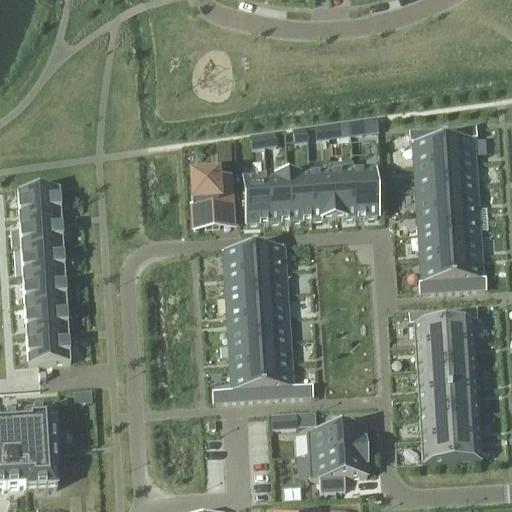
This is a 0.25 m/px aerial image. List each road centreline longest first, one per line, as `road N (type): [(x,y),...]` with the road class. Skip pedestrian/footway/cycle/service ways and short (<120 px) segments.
road 1 (residential): [(144,511),(125,283),(138,255),(375,237),(379,309)]
road 2 (residential): [(443,0),(384,22),(327,30),(244,22),(201,0)]
road 3 (residential): [(511,492),(390,499),(385,402)]
